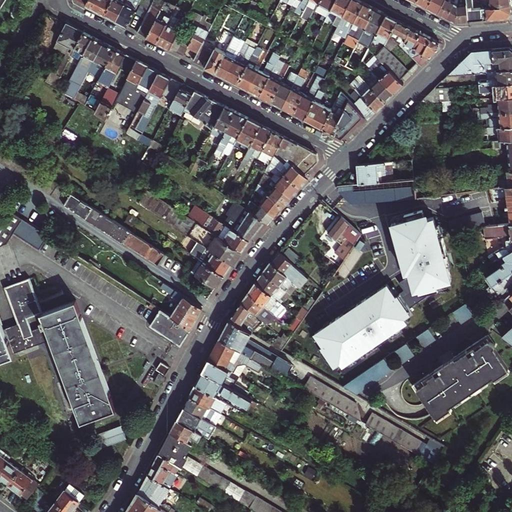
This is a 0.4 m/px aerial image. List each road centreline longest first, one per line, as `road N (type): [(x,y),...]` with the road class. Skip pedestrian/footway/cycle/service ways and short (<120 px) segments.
road 1 (residential): [(348,156),(230,293),(109,511)]
road 2 (residential): [(54,0),(348,156)]
road 3 (residential): [(470,36),(348,156)]
road 4 (unknown): [(511,309),(397,378)]
